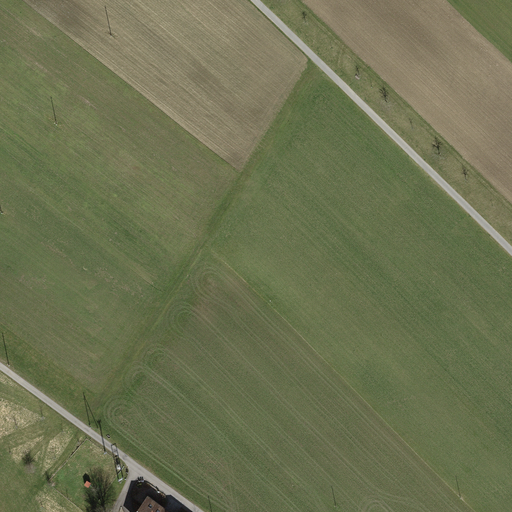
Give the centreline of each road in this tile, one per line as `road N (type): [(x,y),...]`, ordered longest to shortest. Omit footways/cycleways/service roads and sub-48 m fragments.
road 1 (track): [(254,0),(511,251)]
road 2 (track): [(0,366),(195,511)]
